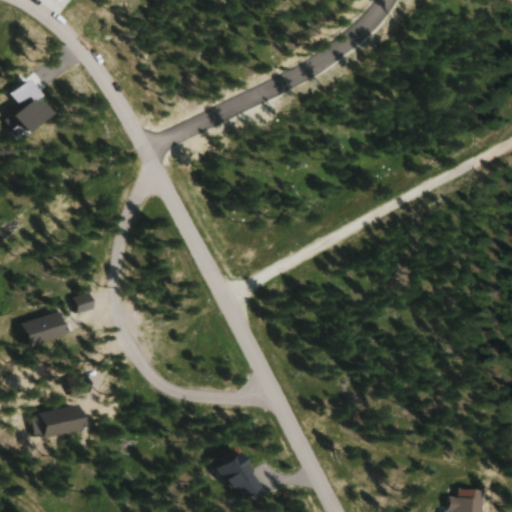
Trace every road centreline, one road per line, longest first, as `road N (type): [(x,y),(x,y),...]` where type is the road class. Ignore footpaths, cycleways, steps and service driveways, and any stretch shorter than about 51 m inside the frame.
road 1 (residential): [(335,511),(117,103),(59,23),(22,0)]
road 2 (residential): [(225,299),(511,147)]
road 3 (residential): [(144,152),(360,32),(389,0)]
